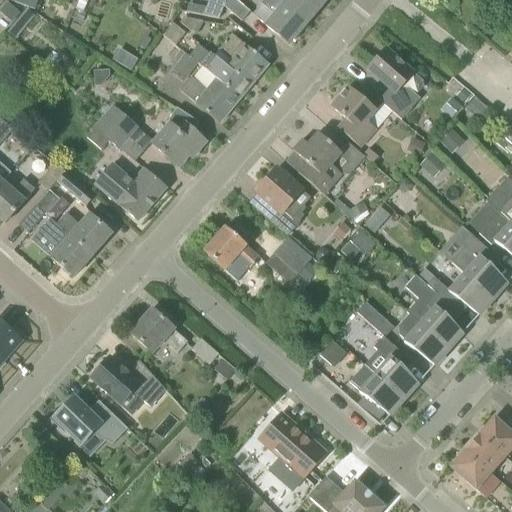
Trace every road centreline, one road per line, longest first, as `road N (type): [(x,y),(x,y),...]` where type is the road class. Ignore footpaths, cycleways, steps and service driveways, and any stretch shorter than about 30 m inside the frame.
road 1 (tertiary): [(146,254),(374,0)]
road 2 (residential): [(391,470),(146,254)]
road 3 (residential): [(391,470),(511,337)]
